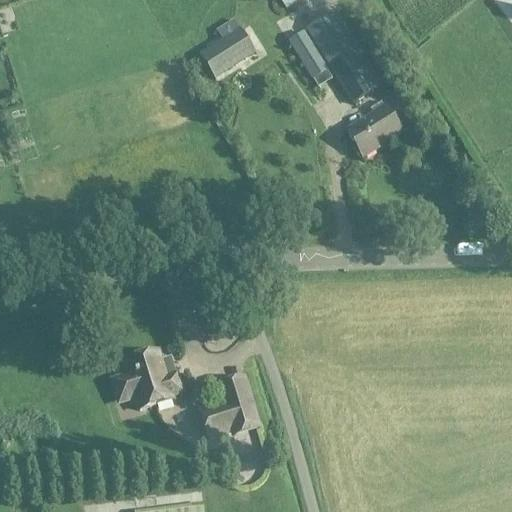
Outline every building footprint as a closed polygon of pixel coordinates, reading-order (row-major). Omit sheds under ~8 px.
[(278,0),(286,12),(303,0),(278,0)] [(379,83),(336,13),(306,31),(353,108),(383,89),(382,88),(386,86),(383,81),(379,83)] [(215,82),(256,57),(233,22),(216,32),(223,43),(199,58),(215,82)] [(328,72),(304,34),(287,44),(311,82),(328,72)] [(386,100),(404,128),(420,119),(402,90),(386,100)] [(402,135),(386,109),(347,134),(363,160),(402,135)] [(169,362),(160,365),(157,353),(124,363),(128,377),(112,382),(116,396),(120,398),(133,394),(138,411),(155,406),(154,402),(180,394),(175,376),(173,377),(169,362)] [(243,379),(216,388),(222,407),(199,414),(207,441),(257,425),(243,379)]
